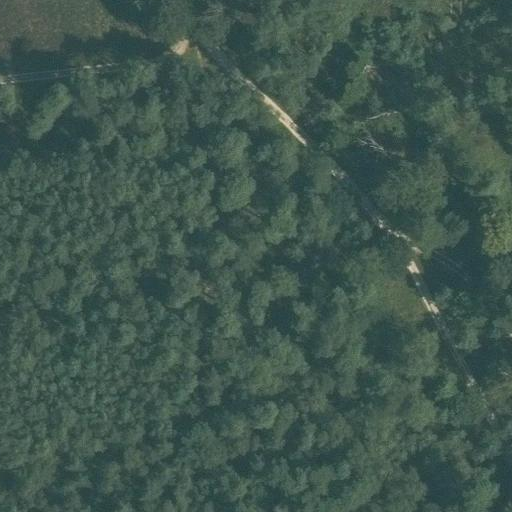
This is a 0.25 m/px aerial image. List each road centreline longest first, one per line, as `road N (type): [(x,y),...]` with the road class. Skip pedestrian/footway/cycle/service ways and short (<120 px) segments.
road 1 (track): [(511,479),(403,252),(361,191)]
road 2 (track): [(361,191),(207,51),(186,0)]
road 3 (track): [(207,51),(0,79)]
road 4 (track): [(511,322),(361,191)]
